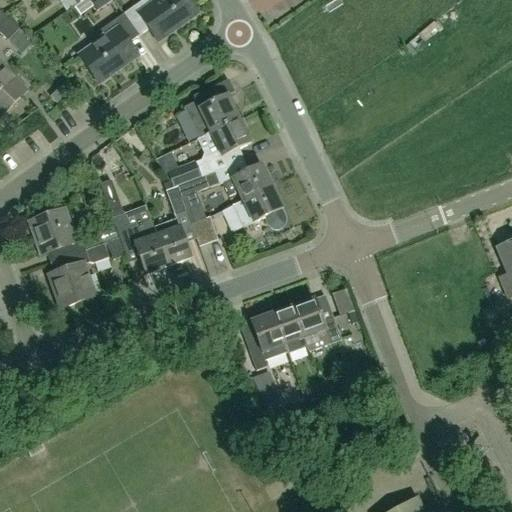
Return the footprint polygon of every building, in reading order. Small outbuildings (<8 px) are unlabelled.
[(76,7),(70,0),(60,0),(58,2),(66,14),(76,7)] [(112,2),(110,0),(89,0),(88,1),(97,13),(112,2)] [(129,26),(137,37),(147,30),(157,43),(195,15),(184,0),(142,0),(122,15),(129,26)] [(137,57),(128,44),(137,37),(129,26),(121,15),(97,33),(102,40),(78,57),(98,85),(137,57)] [(8,20),(0,27),(0,35),(7,43),(19,31),(8,20)] [(412,58),(426,46),(418,37),(404,48),(412,58)] [(0,117),(1,118),(25,93),(0,68),(0,117)] [(197,142),(239,121),(227,97),(216,102),(210,89),(192,98),(195,104),(183,109),(198,140),(196,141),(197,142)] [(201,162),(166,174),(172,189),(175,188),(227,169),(222,158),(250,145),(239,121),(197,142),(203,156),(201,162)] [(242,202),(272,188),(261,166),(231,181),(222,186),(228,199),(238,194),(242,202)] [(218,186),(214,175),(214,174),(175,188),(180,200),(181,200),(218,186)] [(109,215),(121,210),(110,182),(98,187),(109,215)] [(165,193),(176,222),(187,217),(180,200),(175,188),(173,189),(173,190),(165,193)] [(272,188),(242,202),(253,224),(264,219),(268,226),(271,229),(275,231),(279,231),(283,229),(285,225),(286,221),(285,217),(282,210),(283,209),(272,188)] [(121,210),(109,215),(123,251),(134,247),(139,262),(145,277),(168,269),(150,223),(129,231),(121,210)] [(57,262),(84,252),(80,241),(76,243),(64,211),(29,223),(42,258),(46,256),(54,253),(57,262)] [(191,226),(190,226),(196,242),(198,249),(218,242),(209,219),(191,226)] [(184,246),(176,222),(154,229),(152,222),(150,223),(168,269),(190,261),(184,246)] [(97,248),(118,240),(114,227),(93,236),(97,248)] [(109,253),(112,262),(118,259),(124,257),(121,249),(118,240),(106,245),(109,253)] [(511,243),(497,249),(508,275),(499,279),(507,299),(511,297),(511,243)] [(90,250),(84,252),(57,262),(61,273),(53,276),(49,278),(61,310),(95,298),(84,268),(89,265),(94,266),(109,261),(108,257),(104,245),(97,248),(90,250)] [(306,349),(306,350),(328,342),(330,346),(342,342),(334,319),(322,323),(314,300),(291,308),(306,349)] [(306,349),(291,308),(272,315),(279,335),(287,355),(288,356),(306,350),(306,349)] [(259,347),(247,351),(256,374),(267,370),(265,363),(287,355),(279,335),(272,315),(250,323),(259,347)] [(266,376),(251,381),(265,407),(280,401),(270,374),(266,376)] [(313,422),(335,411),(329,400),(307,411),(313,422)] [(423,511),(416,499),(391,511),(423,511)]
